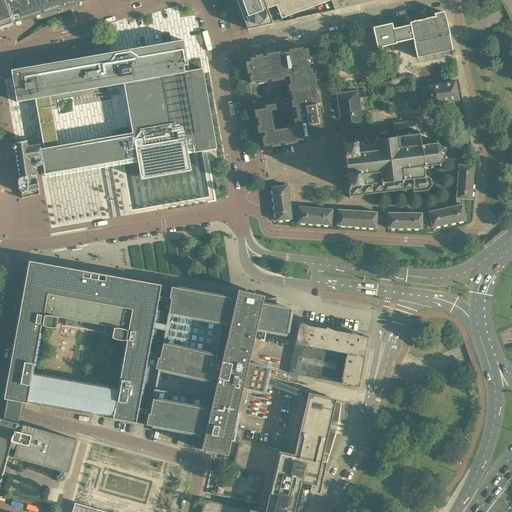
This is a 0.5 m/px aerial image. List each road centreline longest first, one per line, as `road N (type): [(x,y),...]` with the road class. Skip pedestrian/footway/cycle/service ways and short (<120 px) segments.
road 1 (residential): [(187,511),(193,460),(0,407)]
road 2 (residential): [(239,210),(20,244)]
road 3 (residential): [(387,8),(217,47)]
road 4 (residential): [(239,210),(217,47)]
road 5 (primary): [(492,363),(490,436),(453,511)]
road 6 (tertiary): [(498,255),(451,277),(379,271)]
road 7 (tertiary): [(322,511),(374,399)]
